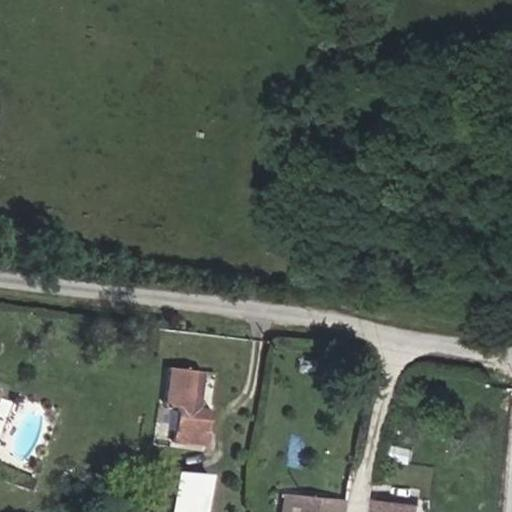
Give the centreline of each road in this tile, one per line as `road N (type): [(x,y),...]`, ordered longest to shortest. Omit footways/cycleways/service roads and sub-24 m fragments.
road 1 (residential): [(406,333),(0,280)]
road 2 (residential): [(406,333),(358,511)]
